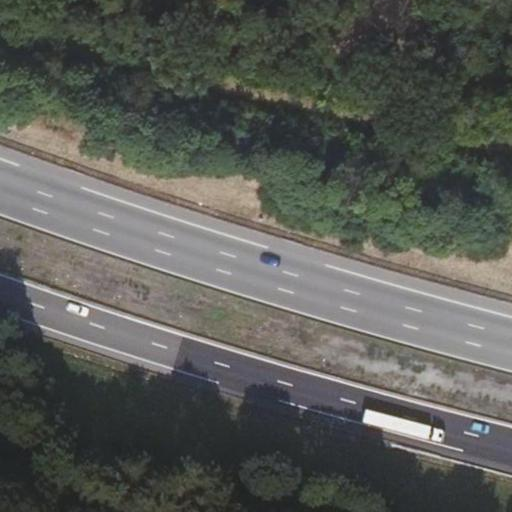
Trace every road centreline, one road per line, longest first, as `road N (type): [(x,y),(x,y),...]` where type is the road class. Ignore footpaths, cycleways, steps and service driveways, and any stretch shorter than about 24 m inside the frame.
road 1 (trunk): [(511,347),(0,190)]
road 2 (trunk): [(0,294),(182,359),(511,445)]
road 3 (track): [(511,145),(328,107),(0,22)]
